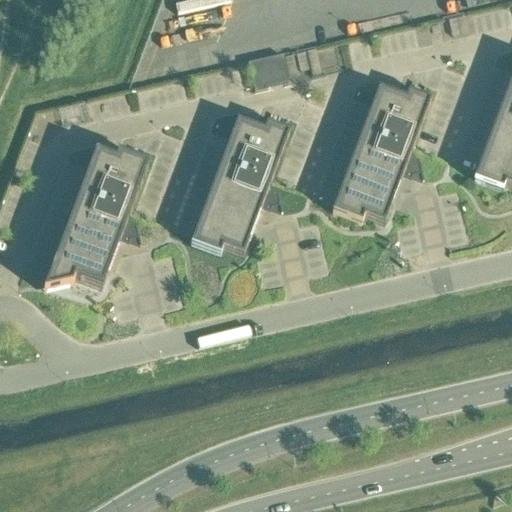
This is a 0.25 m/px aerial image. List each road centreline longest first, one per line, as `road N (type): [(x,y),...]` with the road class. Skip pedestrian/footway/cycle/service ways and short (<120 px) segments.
road 1 (unclassified): [(511,268),(84,367)]
road 2 (primary): [(511,388),(270,444),(185,476),(121,511)]
road 3 (unknown): [(198,94),(64,128),(44,163),(10,314)]
road 4 (primary): [(261,511),(511,453)]
road 5 (unknown): [(363,58),(198,94)]
